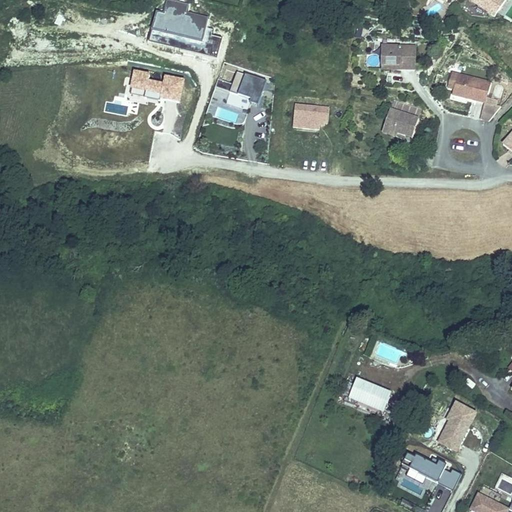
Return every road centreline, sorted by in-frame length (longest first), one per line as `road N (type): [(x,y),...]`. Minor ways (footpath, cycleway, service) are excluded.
road 1 (residential): [(495,171),(488,184),(476,185),(339,181),(167,153)]
road 2 (residential): [(495,171),(484,132),(465,122),(443,138),(447,159),(458,165)]
